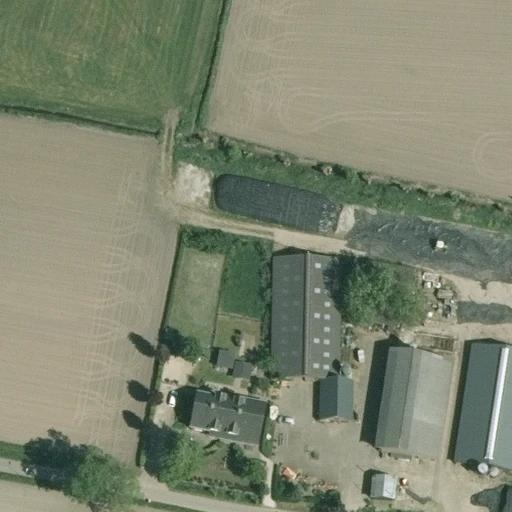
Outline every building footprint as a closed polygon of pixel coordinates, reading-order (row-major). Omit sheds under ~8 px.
[(456,269),(511,274),(511,239),(460,234),(456,269)] [(271,380),(319,382),(337,384),(338,262),(272,262),(271,380)] [(364,263),(357,298),(369,300),(406,307),(412,272),(364,263)] [(369,300),(365,323),(402,330),(406,307),(369,300)] [(511,475),(511,353),(471,347),(453,466),(511,475)] [(437,464),(451,364),(388,354),(373,455),(437,464)] [(236,361),(233,376),(244,379),(248,364),(236,361)] [(351,425),(352,385),(319,383),(318,424),(351,425)] [(197,398),(190,432),(218,437),(217,441),(256,449),(264,407),(226,399),(225,403),(197,398)] [(373,482),(372,502),(394,503),(396,484),(373,482)]
